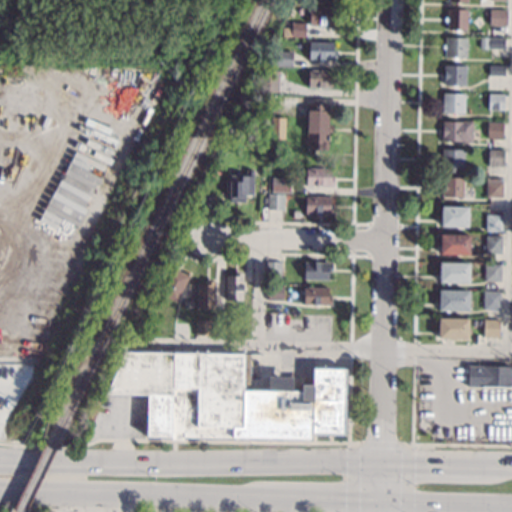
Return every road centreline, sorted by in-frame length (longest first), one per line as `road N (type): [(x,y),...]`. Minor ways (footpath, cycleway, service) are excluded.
road 1 (primary): [(15,489),(511,503)]
road 2 (residential): [(381,465),(387,74)]
road 3 (primary): [(381,465),(72,468)]
road 4 (residential): [(384,241),(201,237)]
